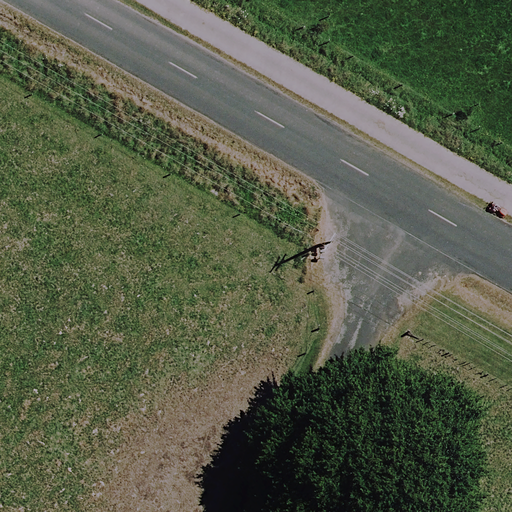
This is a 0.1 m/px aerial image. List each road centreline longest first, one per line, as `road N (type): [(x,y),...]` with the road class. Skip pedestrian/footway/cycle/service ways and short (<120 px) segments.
road 1 (unclassified): [(49,0),(511,264)]
road 2 (unknown): [(436,221),(282,511)]
